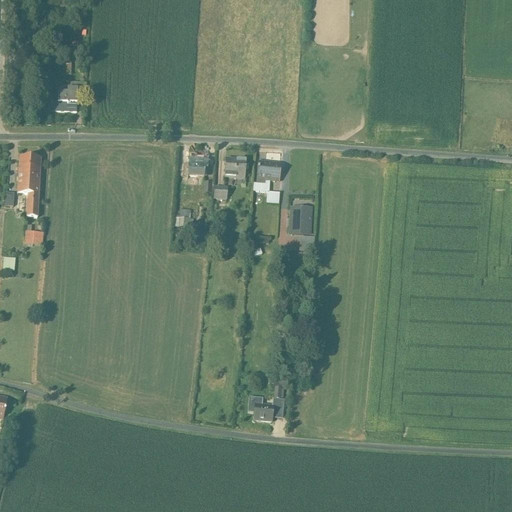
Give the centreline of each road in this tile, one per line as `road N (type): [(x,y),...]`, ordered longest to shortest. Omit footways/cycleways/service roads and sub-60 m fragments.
road 1 (residential): [(0,389),(230,437),(511,456)]
road 2 (residential): [(511,163),(0,139)]
road 3 (track): [(0,139),(2,0)]
